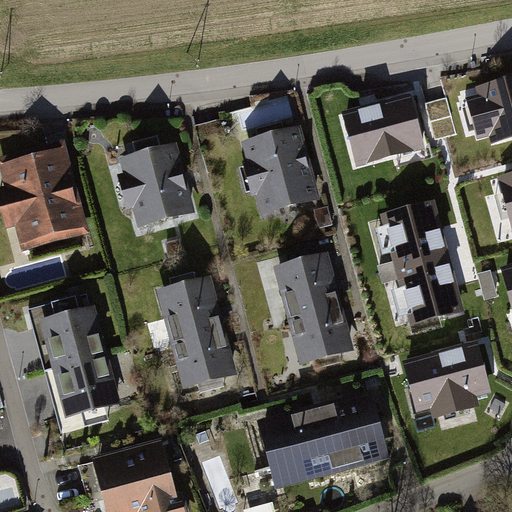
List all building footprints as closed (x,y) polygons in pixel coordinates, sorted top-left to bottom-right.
[(511,134),(511,77),(481,86),(483,94),(469,97),(479,134),(492,130),(495,139),(511,134)] [(423,145),(409,94),(345,111),(358,162),(423,145)] [(301,123),(242,139),(249,162),(242,164),(251,195),(258,193),(265,219),(323,202),(301,123)] [(64,137),(0,154),(0,161),(7,184),(0,186),(0,205),(6,225),(17,222),(25,250),(91,231),(64,137)] [(176,138),(120,154),(125,172),(117,174),(126,207),(134,205),(143,234),(199,218),(176,138)] [(511,173),(501,176),(511,214),(511,173)] [(448,254),(433,200),(383,214),(399,268),(448,254)] [(331,207),(318,210),(322,227),(335,223),(331,207)] [(180,238),(165,243),(169,258),(185,253),(180,238)] [(272,266),(286,314),(341,299),(327,250),(314,254),(311,244),(286,251),(289,261),(272,266)] [(465,308),(448,254),(399,268),(415,322),(465,308)] [(511,264),(503,267),(511,298),(511,264)] [(155,288),(169,337),(224,321),(210,273),(197,276),(195,267),(169,274),(172,283),(155,288)] [(39,316),(53,364),(109,348),(95,300),(82,304),(79,294),(54,301),(57,311),(39,316)] [(355,347),(341,299),(286,314),(299,363),(314,359),(318,371),(341,365),(338,352),(355,347)] [(238,369),(224,321),(169,337),(183,385),(197,381),(201,393),(225,387),(221,374),(238,369)] [(489,389),(476,341),(405,360),(418,407),(434,403),(437,414),(476,403),(473,393),(489,389)] [(122,397),(109,348),(53,364),(67,412),(82,408),(85,421),(109,414),(105,401),(122,397)] [(403,450),(385,384),(377,387),(395,453),(403,450)] [(390,456),(371,388),(254,422),(273,489),(390,456)] [(161,437),(93,455),(108,511),(188,511),(179,480),(173,482),(161,437)]
